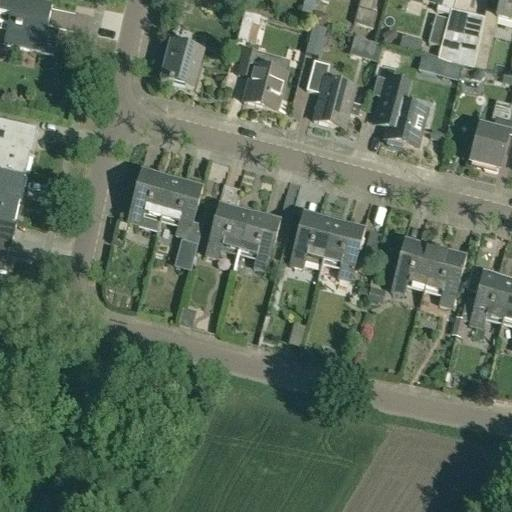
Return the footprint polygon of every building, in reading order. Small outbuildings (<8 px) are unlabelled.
[(53,56),(57,36),(46,34),(52,6),(19,0),(0,0),(0,15),(9,17),(3,45),(53,56)] [(373,28),(377,12),(372,11),(375,0),(359,0),(354,23),(373,28)] [(511,0),(500,0),(496,20),(511,24),(511,0)] [(442,47),(449,19),(436,16),(429,43),(442,47)] [(259,28),(258,28),(252,27),(248,44),(255,45),(259,28)] [(306,56),(318,59),(324,33),(313,30),(306,56)] [(486,72),(493,40),(480,37),(473,69),(486,72)] [(192,91),(202,53),(169,44),(159,83),(192,91)] [(276,113),(286,77),(255,68),(258,56),(243,52),(237,77),(249,80),(243,105),(276,113)] [(443,63),(423,57),(418,74),(438,80),(443,63)] [(359,117),(362,106),(352,103),(355,90),(325,82),(329,67),(313,63),(306,93),(320,97),(313,123),(344,132),(349,115),(359,117)] [(372,130),(386,133),(384,142),(417,151),(426,113),(406,108),(412,87),(378,78),(373,96),(381,98),(372,130)] [(498,119),(511,122),(511,111),(500,109),(498,119)] [(0,170),(26,177),(36,129),(0,120),(0,170)] [(506,136),(510,123),(496,120),(493,132),(480,129),(470,166),(484,169),(483,174),(497,177),(507,136),(506,136)] [(0,221),(15,225),(26,177),(0,170),(0,221)] [(142,218),(160,223),(171,182),(139,174),(134,194),(135,194),(126,227),(139,230),(142,218)] [(201,190),(171,182),(160,223),(178,228),(175,239),(186,243),(191,227),(195,211),(196,211),(201,190)] [(219,251),(238,256),(249,214),(218,206),(213,227),(214,227),(206,260),(216,263),(219,251)] [(279,222),(249,214),(238,256),(256,260),(253,272),(264,275),(273,242),(274,243),(279,222)] [(305,260),(322,264),(333,224),(302,216),(297,236),(298,236),(290,268),(302,272),(305,260)] [(0,273),(4,274),(15,225),(0,221),(0,273)] [(358,252),(364,232),(333,224),(322,264),(340,269),(337,281),(349,284),(358,252)] [(201,229),(191,227),(186,243),(187,243),(186,247),(196,250),(201,229)] [(374,266),(381,237),(370,234),(363,262),(374,266)] [(406,287),(424,292),(435,251),(404,243),(399,264),(400,264),(392,296),(403,298),(406,287)] [(462,280),(467,259),(435,251),(424,292),(443,296),(440,308),(452,311),(460,279),(462,280)] [(485,320),(502,324),(511,288),(511,282),(483,275),(478,297),(479,297),(471,328),(482,331),(485,320)] [(511,326),(511,288),(502,324),(511,326)] [(286,299),(296,340),(325,332),(315,292),(286,299)]
